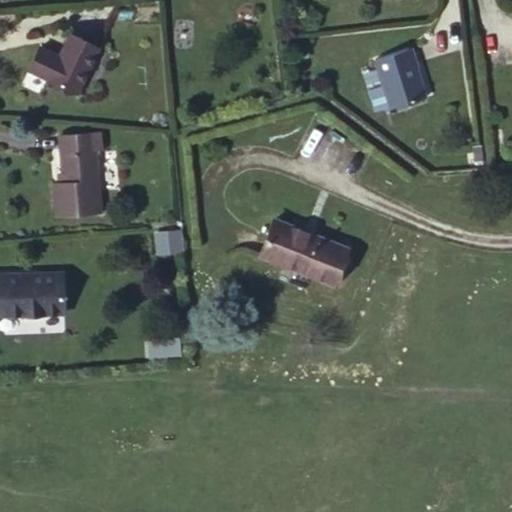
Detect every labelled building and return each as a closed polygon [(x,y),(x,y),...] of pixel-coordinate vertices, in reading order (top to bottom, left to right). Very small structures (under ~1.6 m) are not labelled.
[(50,79),(76,90),(97,45),(71,32),(50,79)] [(388,102),(425,91),(410,43),(373,54),(388,102)] [(55,215),(100,209),(94,147),(101,147),(99,131),(58,134),(63,183),(53,184),(55,215)] [(256,248),(328,280),(346,243),(273,208),(256,248)] [(155,229),(155,251),(182,250),(182,229),(155,229)] [(0,311),(66,307),(65,269),(0,274),(0,311)] [(159,340),(147,341),(148,356),(179,354),(178,339),(159,340)]
